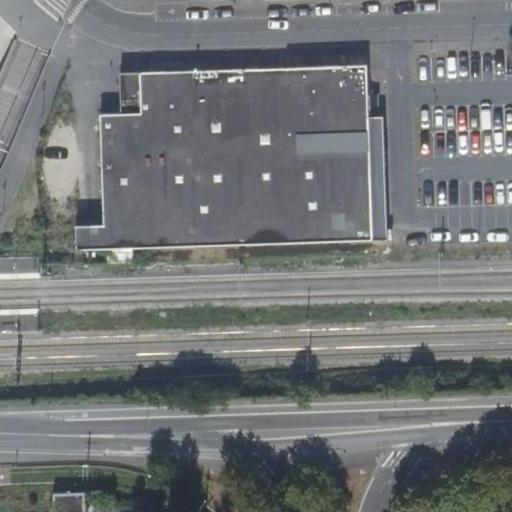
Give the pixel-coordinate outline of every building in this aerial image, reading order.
[(120,97),(120,104),(120,110),(98,111),(101,221),(73,222),(73,246),(370,238),(369,229),(368,163),(367,113),(366,63),(139,69),(140,96),(120,97)] [(139,69),(118,70),(120,97),(140,96),(139,69)] [(385,113),(367,113),(368,163),(381,163),(385,163),(385,113)] [(381,163),(368,163),(369,229),(382,228),(381,163)] [(76,511),(85,511),(85,491),(55,493),(55,511),(76,511)]
